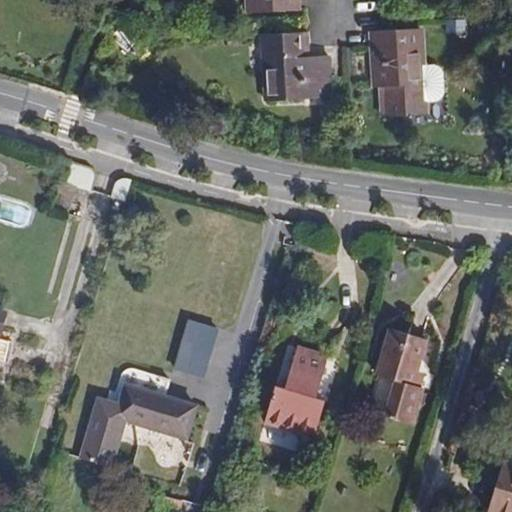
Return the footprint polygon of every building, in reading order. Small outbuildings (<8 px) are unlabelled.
[(248,0),(250,12),(299,9),(298,0),(248,0)] [(139,37),(124,24),(112,37),(127,50),(139,37)] [(385,87),(387,116),(424,114),(423,102),(438,101),(445,94),(444,72),(437,64),(421,65),(419,29),(370,32),(373,87),(378,87),(385,87)] [(302,57),(300,32),(264,35),(268,101),(332,97),(329,55),(309,57),(302,57)] [(307,32),(300,32),(302,57),(309,57),(307,32)] [(380,116),(387,116),(385,87),(378,87),(380,116)] [(96,173),(92,168),(70,161),(64,182),(58,180),(49,208),(68,214),(77,187),(92,191),(96,178),(96,173)] [(124,201),(130,179),(125,178),(118,181),(115,185),(111,197),(124,201)] [(6,311),(0,310),(0,359),(5,361),(9,341),(0,338),(0,333),(1,334),(6,311)] [(221,329),(191,320),(177,369),(207,378),(221,329)] [(391,329),(377,375),(396,380),(385,417),(412,425),(423,388),(414,385),(427,340),(391,329)] [(329,357),(297,347),(284,388),(275,385),(264,422),(314,437),(325,401),(316,398),(329,357)] [(167,396),(172,379),(135,368),(129,368),(124,370),(120,375),(112,403),(99,399),(82,456),(111,465),(125,419),(187,438),(197,405),(167,396)] [(511,510),(511,465),(504,463),(492,504),(511,510)] [(179,511),(182,501),(158,495),(153,511),(179,511)]
